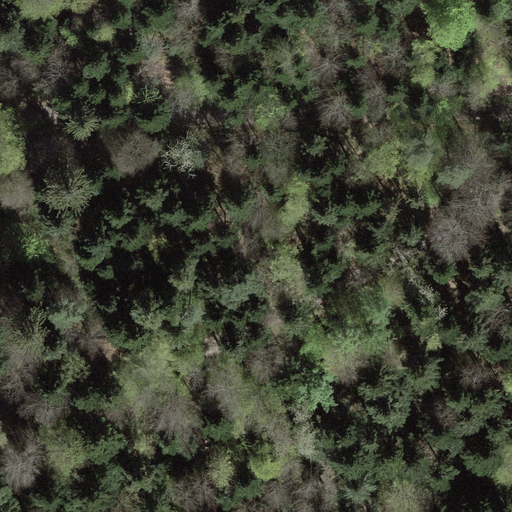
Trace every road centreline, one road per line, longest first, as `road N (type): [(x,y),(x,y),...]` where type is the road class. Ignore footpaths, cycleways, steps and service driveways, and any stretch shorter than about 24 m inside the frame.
road 1 (track): [(0,405),(117,383),(280,312),(511,192)]
road 2 (track): [(6,86),(511,108)]
road 3 (track): [(0,373),(25,183),(0,77)]
